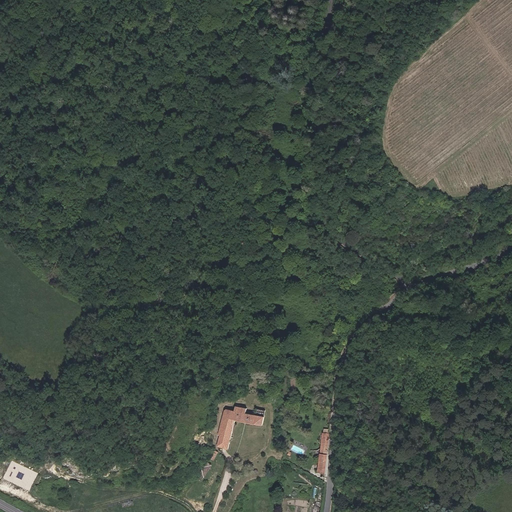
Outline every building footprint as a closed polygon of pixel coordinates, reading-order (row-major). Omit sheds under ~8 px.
[(348,0),(340,0),(331,34),(338,36),(348,0)] [(267,411),(257,409),(256,414),(248,413),(248,409),(236,406),(235,411),(226,409),(220,435),(218,446),(230,449),(236,420),(263,426),(267,411)] [(319,471),(327,475),(330,434),(322,433),(319,471)] [(214,461),(218,452),(211,449),(206,461),(212,464),(213,461),(214,461)] [(205,478),(212,467),(206,463),(199,474),(205,478)]
